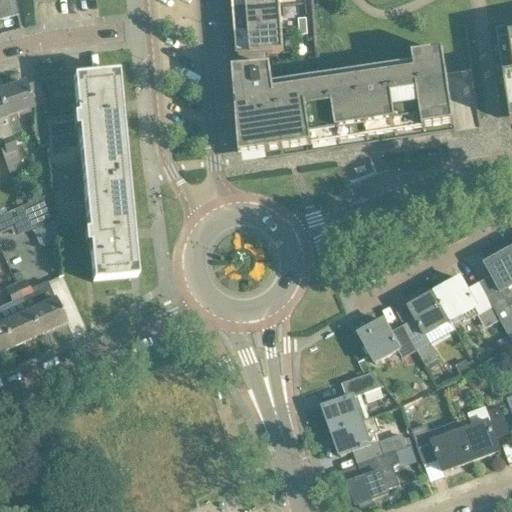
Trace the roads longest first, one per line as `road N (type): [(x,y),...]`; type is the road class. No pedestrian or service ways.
road 1 (tertiary): [(284,245),(450,175),(511,163)]
road 2 (residential): [(0,400),(76,367),(114,336),(203,292)]
road 3 (residential): [(244,217),(213,164),(198,0)]
road 4 (residential): [(155,28),(170,170),(212,226)]
road 5 (tertiary): [(302,511),(250,310)]
road 6 (residential): [(0,53),(155,28)]
